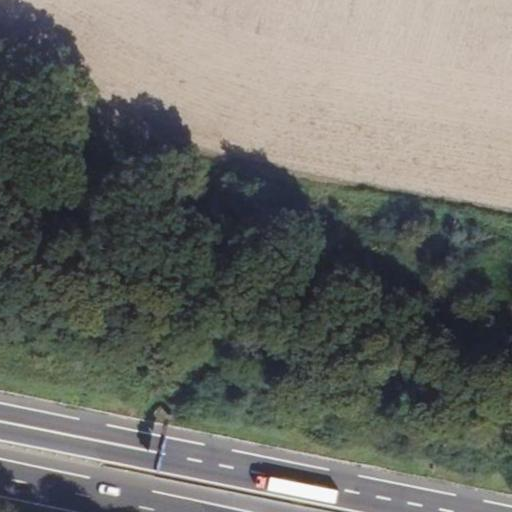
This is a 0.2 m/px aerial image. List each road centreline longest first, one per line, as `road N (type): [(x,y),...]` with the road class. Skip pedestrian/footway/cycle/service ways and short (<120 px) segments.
road 1 (motorway): [(450,511),(164,454)]
road 2 (motorway): [(164,454),(0,418)]
road 3 (motorway): [(164,454),(0,425)]
road 4 (motorway): [(154,511),(0,479)]
